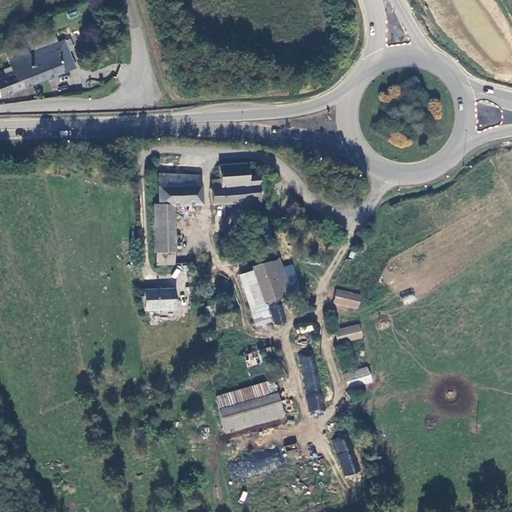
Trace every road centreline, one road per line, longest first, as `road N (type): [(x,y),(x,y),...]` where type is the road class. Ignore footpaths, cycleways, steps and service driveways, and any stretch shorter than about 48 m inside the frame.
road 1 (track): [(211,154),(273,163),(327,212),(358,219),(319,311)]
road 2 (residential): [(127,0),(140,57),(124,95),(100,106),(0,109)]
road 3 (track): [(211,154),(157,152),(143,166),(150,274),(183,272)]
road 4 (primary): [(0,130),(192,123)]
road 5 (primary): [(192,123),(355,150)]
road 6 (primary): [(349,92),(293,110),(192,123)]
road 7 (track): [(319,311),(280,339),(316,433)]
road 8 (track): [(316,433),(341,388),(319,311)]
road 9 (track): [(316,433),(327,465),(261,490),(247,511)]
road 10 (track): [(183,272),(207,228),(211,154)]
